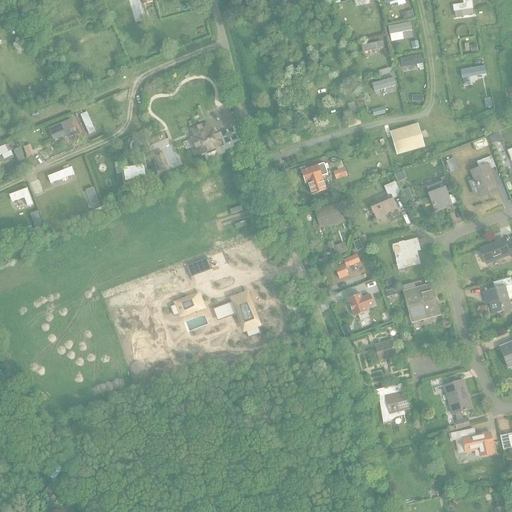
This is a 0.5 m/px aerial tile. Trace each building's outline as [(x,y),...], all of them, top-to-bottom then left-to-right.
[(473,15),(470,0),(462,0),(463,4),(453,5),(453,11),(454,11),(455,17),(473,15)] [(23,29),(17,31),(19,39),(26,37),(23,29)] [(361,46),(363,52),(383,48),(381,41),(361,46)] [(485,70),(467,73),(468,79),(480,77),(481,81),(483,81),(483,83),(487,82),(485,70)] [(7,96),(0,97),(0,111),(10,110),(7,96)] [(80,115),(89,135),(95,132),(87,112),(80,115)] [(71,119),(48,129),(53,140),(65,135),(66,138),(77,134),(71,119)] [(208,153),(217,150),(216,147),(223,144),(218,132),(214,134),(212,129),(210,130),(207,122),(192,129),(195,137),(193,138),(200,154),(207,151),(208,153)] [(390,131),(397,155),(424,147),(417,123),(390,131)] [(5,145),(0,147),(0,154),(1,154),(4,159),(13,155),(11,150),(8,152),(5,145)] [(32,150),(24,152),(26,159),(34,156),(32,150)] [(471,172),(480,194),(497,187),(490,170),(496,167),(492,156),(477,162),(479,168),(471,172)] [(150,174),(147,158),(141,160),(142,163),(133,165),(136,178),(150,174)] [(322,174),(328,173),(325,162),(319,164),(319,163),(302,168),(306,181),(308,181),(311,193),(326,188),(322,174)] [(345,168),(343,168),(342,165),(336,167),(336,168),(332,169),(336,180),(347,176),(345,168)] [(48,176),(51,184),(74,175),(71,167),(48,176)] [(150,174),(153,186),(159,184),(156,172),(150,174)] [(437,211),(452,205),(447,193),(453,191),(447,176),(441,179),(442,182),(426,188),(429,198),(431,197),(437,211)] [(369,204),(376,219),(387,215),(386,213),(396,209),(392,199),(401,195),(395,181),(383,186),(388,196),(369,204)] [(27,188),(9,195),(12,202),(24,198),(27,206),(33,204),(27,188)] [(336,225),(344,222),(338,204),(315,212),(320,227),(335,222),(336,225)] [(404,268),(419,263),(414,246),(418,245),(416,238),(392,245),(397,264),(403,263),(404,268)] [(511,243),(506,245),(504,240),(481,249),(487,265),(510,256),(510,257),(511,256),(511,243)] [(348,251),(345,242),(332,246),(335,255),(348,251)] [(337,267),(335,267),(339,279),(351,275),(347,266),(350,265),(350,266),(359,262),(356,255),(335,263),(337,267)] [(199,257),(184,262),(188,274),(204,268),(199,257)] [(503,306),(510,304),(505,286),(511,284),(510,278),(492,282),(494,289),(483,292),(485,300),(489,299),(493,313),(504,310),(503,306)] [(418,321),(437,316),(433,301),(436,300),(432,284),(403,291),(409,315),(416,314),(418,321)] [(175,299),(167,302),(172,313),(180,310),(200,302),(195,291),(175,298),(175,299)] [(245,293),(218,303),(224,315),(237,310),(246,336),(259,331),(245,293)] [(367,297),(362,299),(360,294),(347,299),(354,317),(367,312),(366,310),(371,308),(367,297)] [(511,341),(499,347),(508,368),(511,365),(511,334),(511,335),(511,334),(511,341)] [(374,346),(379,361),(396,356),(391,341),(374,346)] [(469,399),(467,399),(464,388),(465,388),(463,380),(444,386),(452,414),(455,413),(457,421),(454,421),(455,425),(447,427),(447,426),(443,427),(444,431),(448,430),(449,431),(469,425),(467,417),(463,418),(461,412),(471,409),(469,399)] [(405,392),(393,395),(391,387),(374,391),(376,399),(379,399),(384,422),(392,420),(395,417),(403,415),(402,412),(409,410),(405,392)] [(462,438),(465,452),(493,446),(490,432),(462,438)] [(500,436),(503,449),(511,447),(508,434),(500,436)] [(420,455),(390,461),(392,473),(423,467),(420,455)] [(36,507),(42,511),(49,511),(58,499),(51,494),(55,487),(50,483),(40,497),(42,498),(36,507)]
